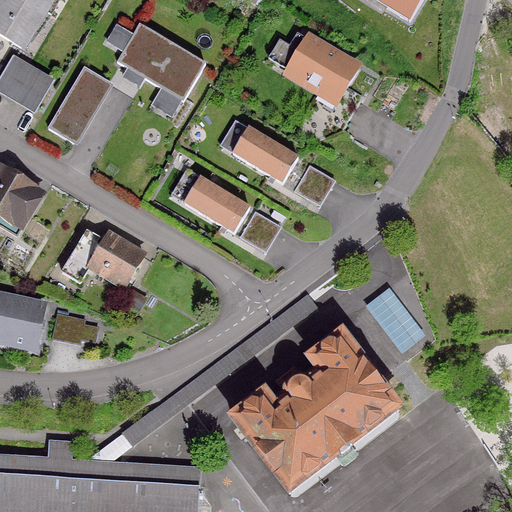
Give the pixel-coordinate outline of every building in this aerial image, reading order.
[(19,49),(41,13),(18,0),(0,0),(0,37),(4,40),(19,49)] [(18,0),(41,13),(48,0),(18,0)] [(422,0),(369,0),(408,23),(422,0)] [(137,27),(115,64),(181,104),(203,67),(137,27)] [(356,72),(304,41),(285,73),(336,104),(356,72)] [(49,85),(11,62),(0,81),(0,90),(34,111),(49,85)] [(106,84),(82,70),(46,131),(71,145),(106,84)] [(296,161),(247,130),(231,156),(267,178),(281,186),(296,161)] [(324,208),(340,183),(315,167),(299,192),(324,208)] [(32,191),(0,172),(0,229),(15,238),(35,204),(27,199),(32,191)] [(182,206),(219,228),(232,236),(248,211),(198,180),(182,206)] [(269,253),(283,229),(258,215),(244,238),(269,253)] [(122,291),(142,258),(107,237),(103,244),(97,241),(93,247),(81,240),(60,275),(78,285),(87,270),(94,274),(122,291)] [(314,311),(305,299),(161,406),(151,414),(150,413),(122,435),(132,448),(239,367),(314,311)] [(38,323),(41,308),(0,300),(0,343),(32,349),(36,328),(38,323)] [(98,321),(61,313),(56,336),(93,344),(98,321)] [(315,370),(301,380),(298,377),(279,391),(282,394),(268,405),(262,397),(231,421),(287,495),(396,412),(375,384),(340,338),(309,362),(315,370)] [(48,443),(47,462),(0,458),(0,511),(195,511),(196,499),(201,500),(201,495),(196,494),(198,471),(109,466),(132,448),(122,435),(105,448),(83,464),(69,463),(70,445),(48,443)]
